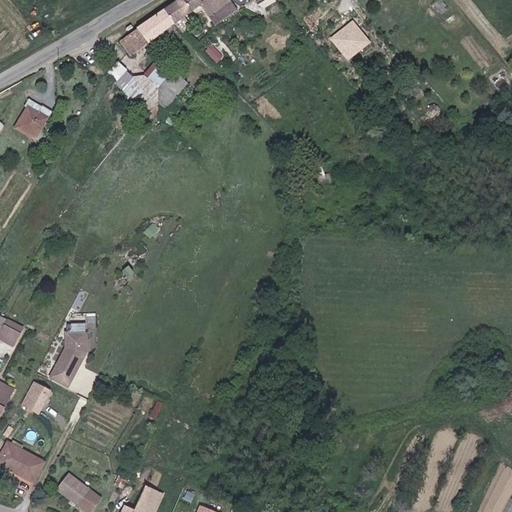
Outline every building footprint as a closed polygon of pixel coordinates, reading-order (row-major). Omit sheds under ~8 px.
[(228,0),(175,0),(164,8),(174,23),(200,5),(213,25),(235,11),(228,0)] [(174,23),(164,8),(119,39),(130,54),(159,33),(161,35),(163,33),(162,31),(174,23)] [(163,33),(161,35),(163,38),(177,28),(174,23),(162,31),(163,33)] [(365,37),(343,56),(349,63),(365,50),(369,55),(376,50),(365,37)] [(213,45),(207,50),(217,62),(223,57),(213,45)] [(131,77),(117,63),(107,75),(145,111),(155,102),(165,109),(185,83),(156,58),(142,76),(131,77)] [(35,138),(52,112),(31,99),(27,105),(30,107),(18,127),(35,138)] [(185,111),(180,105),(173,112),(174,113),(170,116),(174,121),(185,111)] [(0,342),(3,344),(10,331),(2,327),(0,332),(0,342)] [(18,336),(10,331),(3,344),(12,349),(18,336)] [(81,337),(62,337),(63,352),(53,371),(70,379),(82,357),(81,337)] [(0,414),(14,389),(0,381),(0,414)] [(23,407),(41,415),(52,389),(34,381),(23,407)] [(9,443),(0,459),(0,461),(16,470),(14,472),(32,481),(43,461),(9,443)] [(16,470),(0,461),(0,464),(14,472),(16,470)] [(88,511),(98,500),(66,475),(56,490),(83,511),(88,511)] [(158,511),(164,492),(141,485),(133,508),(121,505),(119,511),(158,511)]
